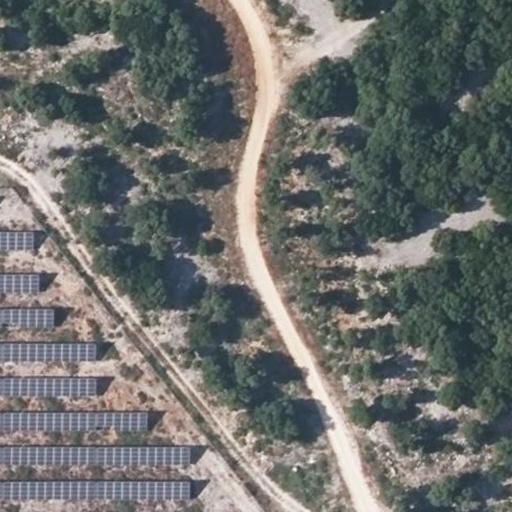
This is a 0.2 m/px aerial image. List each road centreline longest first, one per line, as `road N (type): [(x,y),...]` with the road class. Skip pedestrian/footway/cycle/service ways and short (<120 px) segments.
road 1 (track): [(239,0),(265,79),(245,184),(251,257),(312,375),(364,511)]
road 2 (track): [(265,79),(366,26),(397,0)]
